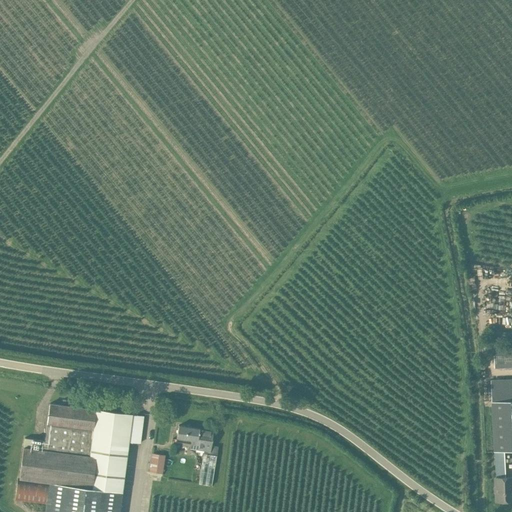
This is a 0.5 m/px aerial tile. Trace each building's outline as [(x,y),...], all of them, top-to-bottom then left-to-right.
[(511,332),(487,331),(487,340),(511,342),(511,332)] [(511,353),(496,354),(497,367),(511,366),(511,353)] [(511,401),(510,401),(493,402),(495,451),(511,450),(511,401)] [(143,416),(115,412),(113,412),(95,409),(49,403),(46,423),(47,424),(44,440),(24,438),(19,479),(17,479),(15,501),(46,505),(44,511),(119,511),(122,492),(120,492),(127,441),(139,443),(143,416)] [(179,426),(177,438),(191,440),(190,444),(198,445),(197,450),(204,451),(198,484),(212,485),(218,446),(210,445),(213,431),(179,426)] [(149,471),(150,471),(149,475),(161,476),(162,473),(165,455),(152,453),(149,471)] [(511,477),(499,478),(496,478),(496,502),(511,501),(511,477)]
